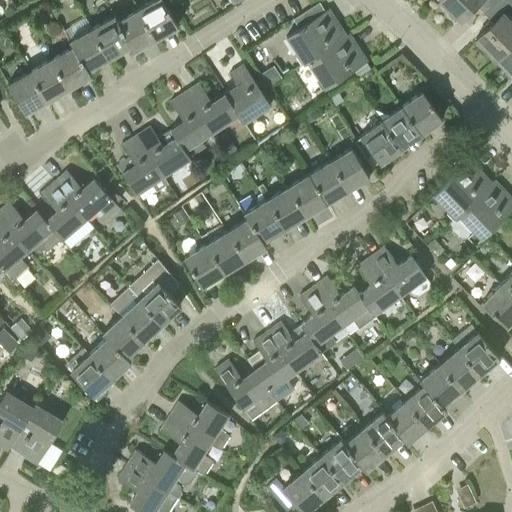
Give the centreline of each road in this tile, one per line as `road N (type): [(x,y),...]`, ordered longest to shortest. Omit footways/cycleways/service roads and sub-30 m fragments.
road 1 (residential): [(68,511),(160,370),(491,116)]
road 2 (residential): [(0,161),(31,152),(272,0)]
road 3 (residential): [(374,0),(491,116)]
road 4 (residential): [(374,511),(495,406)]
